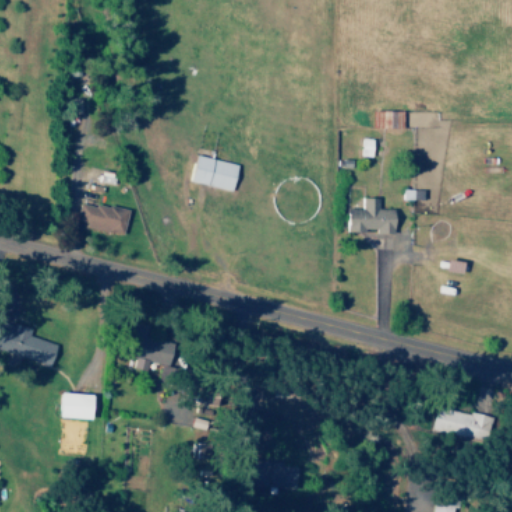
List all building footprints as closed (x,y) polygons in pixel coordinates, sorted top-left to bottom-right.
[(360,155),(370,156),(371,138),(360,137),(360,155)] [(231,189),(235,162),(194,155),(189,182),(231,189)] [(376,197),(359,197),(359,207),(345,207),(345,231),(392,231),(392,207),(376,207),(376,197)] [(125,210),(78,201),(74,220),(85,222),(84,227),(121,235),(125,210)] [(54,342),(26,336),(28,327),(1,321),(0,327),(0,351),(49,363),(54,342)] [(130,367),(144,369),(145,362),(172,366),(176,343),(142,337),(144,324),(138,323),(130,367)] [(92,393),(59,392),(58,416),(91,417),(92,393)] [(434,404),(428,428),(480,441),(486,417),(434,404)] [(293,488),(294,466),(280,465),(280,462),(253,460),(251,486),(293,488)] [(429,511),(450,511),(452,501),(432,498),(429,511)]
